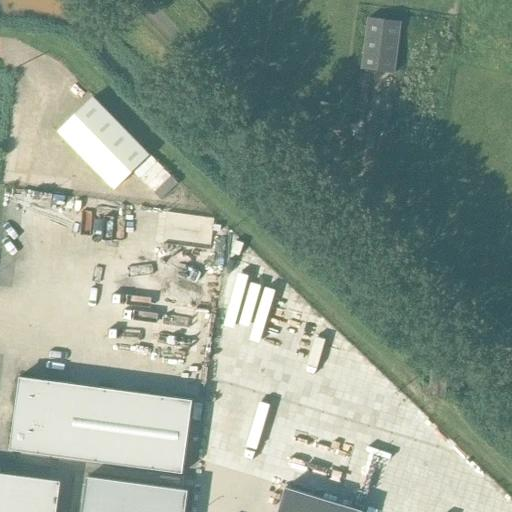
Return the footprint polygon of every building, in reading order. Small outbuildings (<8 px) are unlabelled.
[(369,18),(362,70),(394,74),(401,22),(369,18)] [(88,103),(52,134),(104,186),(137,154),(88,103)] [(11,110),(7,152),(19,153),(24,111),(11,110)] [(447,376),(427,376),(428,403),(448,402),(447,376)] [(20,377),(10,450),(183,473),(193,400),(20,377)] [(57,511),(61,481),(0,473),(0,511),(57,511)] [(185,511),(189,490),(88,477),(82,511),(185,511)] [(286,487),(278,511),(362,511),(363,511),(286,487)]
